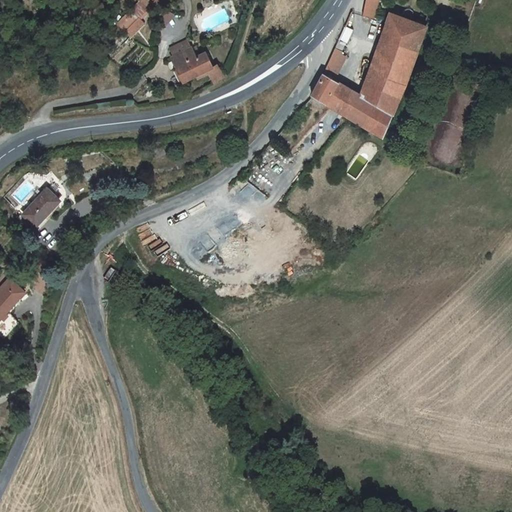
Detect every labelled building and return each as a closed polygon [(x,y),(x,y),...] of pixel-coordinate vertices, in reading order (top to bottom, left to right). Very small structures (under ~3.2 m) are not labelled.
[(121,21),(107,38),(114,42),(127,26),(121,21)] [(394,37),(393,43),(419,52),(422,39),(397,30),(394,37)] [(181,54),(198,46),(193,36),(176,45),(181,54)] [(354,42),(349,40),(344,44),(328,72),(333,74),(354,42)] [(371,106),(326,76),(322,83),(313,98),(384,145),(390,132),(394,122),(401,106),(409,85),(413,72),(419,52),(393,43),(371,106)] [(175,57),(187,83),(207,72),(222,65),(215,51),(206,56),(201,44),(198,46),(181,54),(175,57)] [(227,74),(222,65),(207,72),(212,81),(218,79),(227,74)] [(48,188),(24,214),(36,225),(60,200),(48,188)] [(9,277),(0,286),(0,336),(15,320),(3,309),(22,289),(9,277)]
